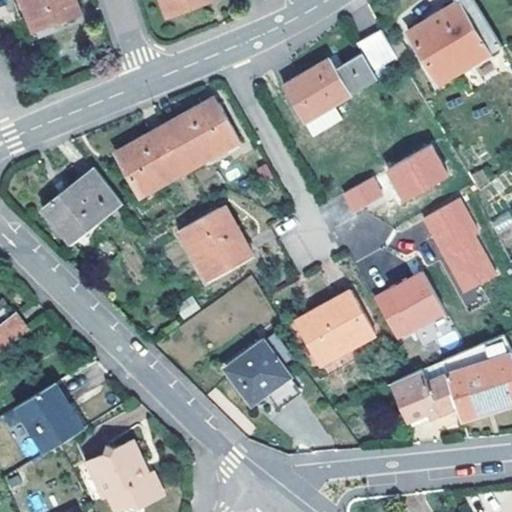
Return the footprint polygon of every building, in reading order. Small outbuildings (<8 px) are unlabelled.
[(22,0),(34,31),(75,16),(69,0),(22,0)] [(69,0),(75,16),(81,13),(75,0),(69,0)] [(161,0),(168,16),(208,1),(207,0),(161,0)] [(439,84),(503,45),(474,0),(458,0),(408,31),(439,84)] [(382,28),(357,43),(363,53),(372,70),(396,55),(382,28)] [(377,78),(373,71),(372,70),(363,53),(338,68),(332,59),(301,77),(285,87),(305,121),(334,104),(377,78)] [(166,124),(191,169),(241,141),(217,96),(166,124)] [(334,104),(305,121),(313,135),(342,117),(334,104)] [(191,169),(166,124),(116,152),(140,196),(191,169)] [(433,145),(385,167),(401,202),(449,180),(433,145)] [(73,243),(124,202),(96,166),(65,191),(44,208),(73,243)] [(352,212),(385,194),(374,175),(342,193),(352,212)] [(459,198),(421,217),(461,295),(499,275),(459,198)] [(225,204),(181,228),(211,281),(254,256),(225,204)] [(392,339),(445,319),(427,272),(374,292),(392,339)] [(376,334),(352,289),(296,320),(320,364),(376,334)] [(0,323),(0,348),(1,350),(29,329),(16,312),(0,323)] [(511,352),(503,334),(442,361),(457,405),(462,418),(511,402),(511,352)] [(291,375),(265,340),(226,367),(251,400),(268,388),(279,380),(280,383),(291,375)] [(442,361),(413,374),(392,383),(407,420),(426,412),(429,418),(457,405),(442,361)] [(302,390),(291,375),(280,383),(279,380),(268,388),(281,405),(302,390)] [(18,404),(46,452),(65,440),(79,431),(63,404),(68,402),(55,381),(18,404)] [(410,426),(429,418),(426,412),(407,420),(410,426)] [(147,462),(139,445),(131,442),(91,461),(108,496),(113,493),(120,507),(125,509),(138,503),(140,506),(146,503),(162,495),(165,488),(157,470),(152,473),(148,474),(143,464),(147,462)] [(148,474),(152,473),(147,462),(143,464),(148,474)] [(132,511),(146,511),(146,503),(140,506),(138,503),(125,509),(132,511)]
